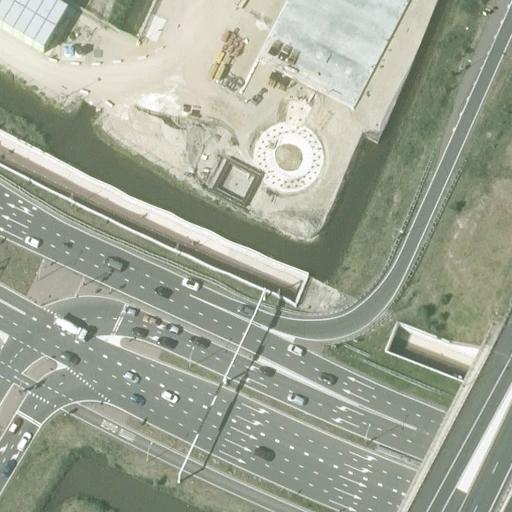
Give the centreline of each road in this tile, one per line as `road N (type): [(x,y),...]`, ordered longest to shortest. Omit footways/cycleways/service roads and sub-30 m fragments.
road 1 (motorway): [(511,14),(393,281),(360,317),(339,327),(230,328)]
road 2 (motorway): [(344,391),(243,370),(125,321),(87,318),(25,330)]
road 3 (trunk): [(120,379),(407,511)]
road 4 (trunk): [(230,328),(0,211)]
road 5 (trunk): [(511,463),(344,391)]
road 6 (motorway): [(511,364),(431,511)]
road 7 (motorway): [(0,469),(54,389),(77,378),(120,379)]
road 8 (trunk): [(344,391),(230,328)]
